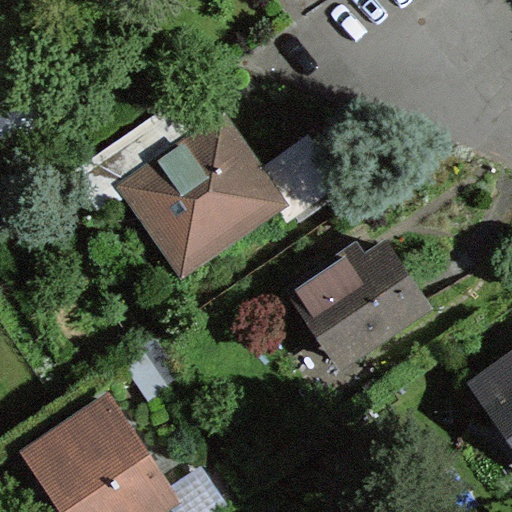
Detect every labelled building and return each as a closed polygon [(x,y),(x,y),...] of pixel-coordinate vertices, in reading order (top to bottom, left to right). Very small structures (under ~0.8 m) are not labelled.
[(280,198),(260,169),(248,151),(223,116),(187,141),(167,112),(176,106),(174,103),(78,168),(99,199),(116,187),(119,191),(129,185),(184,265),(278,200),(280,198)] [(309,135),(260,169),(280,198),(278,200),(288,215),(339,179),(309,135)] [(335,318),(355,349),(425,301),(407,274),(386,242),(357,263),(348,250),(294,287),(321,328),(335,318)] [(511,356),(480,379),(511,424),(511,356)] [(143,511),(171,493),(106,397),(31,448),(64,496),(74,511),(143,511)]
